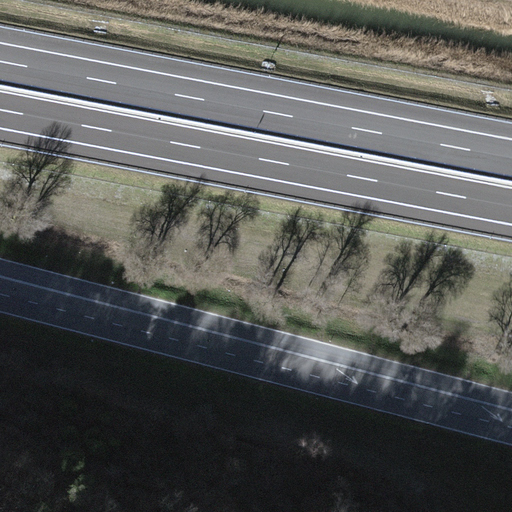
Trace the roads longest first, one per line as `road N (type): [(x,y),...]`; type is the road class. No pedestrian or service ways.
road 1 (primary): [(0,285),(511,418)]
road 2 (motorway): [(0,109),(511,206)]
road 3 (motorway): [(511,158),(0,62)]
